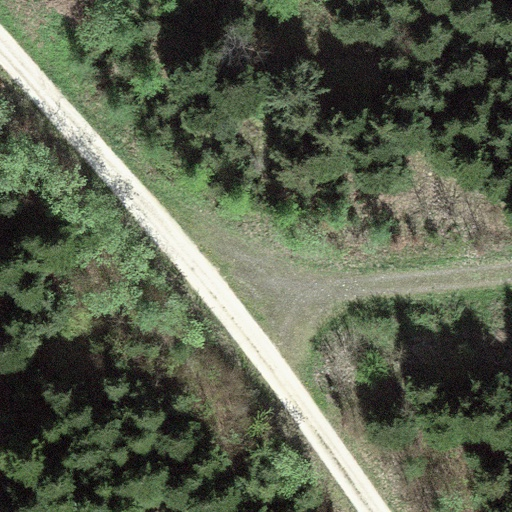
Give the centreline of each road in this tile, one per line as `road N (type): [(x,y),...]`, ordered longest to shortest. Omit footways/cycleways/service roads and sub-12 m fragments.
road 1 (track): [(0,52),(253,355)]
road 2 (track): [(511,279),(428,287),(253,355)]
road 3 (track): [(253,355),(377,511)]
